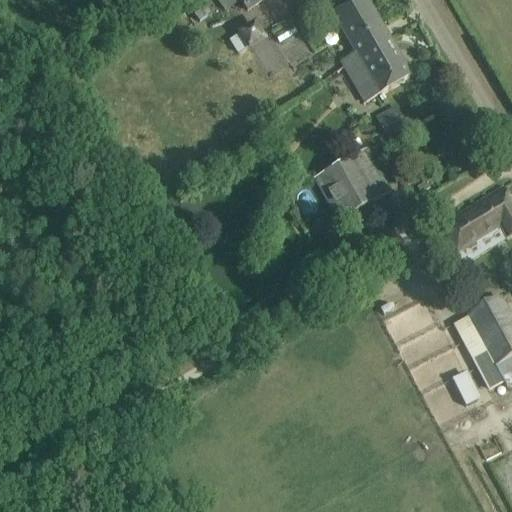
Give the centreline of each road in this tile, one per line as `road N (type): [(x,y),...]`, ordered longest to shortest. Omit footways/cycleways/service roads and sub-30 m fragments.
road 1 (track): [(0,487),(204,366),(511,164)]
road 2 (unclassified): [(511,151),(423,0)]
